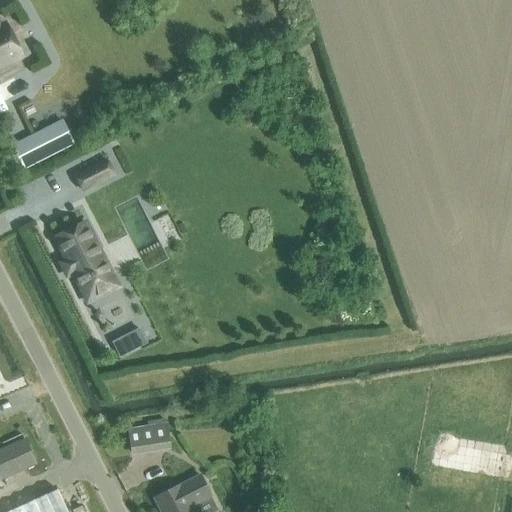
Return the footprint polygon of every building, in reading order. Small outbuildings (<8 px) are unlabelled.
[(0,66),(20,56),(5,26),(0,28),(0,66)] [(32,137),(12,147),(23,169),(43,158),(32,137)] [(106,161),(75,177),(82,192),(113,175),(106,161)] [(84,223),(54,238),(81,291),(111,276),(84,223)] [(138,329),(112,342),(119,357),(145,344),(138,329)] [(127,431),(130,456),(170,450),(166,425),(127,431)] [(0,450),(0,480),(35,465),(23,440),(0,450)] [(210,497),(199,476),(180,486),(179,485),(153,498),(160,511),(192,511),(190,507),(210,497)] [(67,511),(57,490),(8,511),(67,511)]
